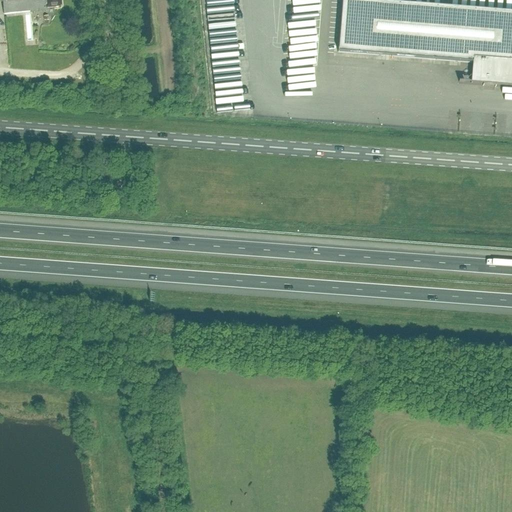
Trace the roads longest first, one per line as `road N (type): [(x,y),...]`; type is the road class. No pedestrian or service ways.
road 1 (motorway): [(0,264),(511,301)]
road 2 (motorway): [(511,268),(0,231)]
road 3 (secondary): [(116,134),(511,164)]
road 4 (unknown): [(273,0),(277,48),(295,81),(511,95)]
road 5 (unclassified): [(144,357),(162,511)]
